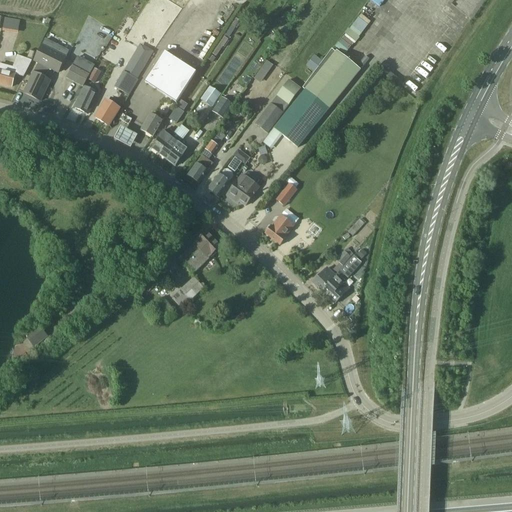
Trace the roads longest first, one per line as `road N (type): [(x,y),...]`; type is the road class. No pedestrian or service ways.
road 1 (unclassified): [(458,421),(389,425),(373,418),(351,387),(337,338),(235,230),(102,142),(0,109)]
road 2 (secondary): [(407,511),(419,270),(469,109)]
